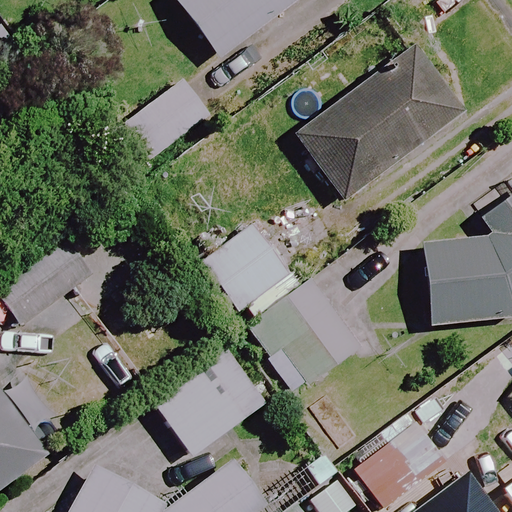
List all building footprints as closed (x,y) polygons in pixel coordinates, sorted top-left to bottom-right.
[(302,0),(168,0),(167,2),(214,65),(302,0)] [(0,81),(17,69),(0,44),(0,81)] [(455,123),(407,57),(291,141),(339,208),(455,123)] [(206,122),(180,86),(107,138),(134,175),(206,122)] [(511,200),(479,225),(487,242),(414,254),(427,336),(511,322),(511,200)] [(285,280),(250,233),(199,270),(234,317),(285,280)] [(88,282),(63,246),(0,290),(0,306),(17,331),(88,282)] [(352,354),(300,287),(242,332),(294,399),(352,354)] [(262,409),(219,351),(145,404),(188,463),(262,409)] [(0,492),(41,462),(0,408),(0,492)] [(383,511),(452,459),(420,419),(338,482),(360,511),(383,511)] [(253,511),(266,503),(230,458),(161,507),(167,493),(92,462),(64,511),(253,511)]
